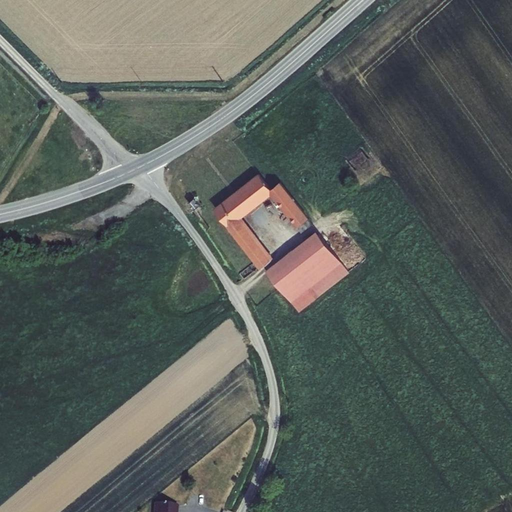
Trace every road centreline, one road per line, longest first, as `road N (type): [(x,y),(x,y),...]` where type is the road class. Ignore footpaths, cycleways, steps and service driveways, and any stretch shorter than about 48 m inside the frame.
road 1 (unclassified): [(143,165),(236,295),(269,370),(271,434),(244,511)]
road 2 (secondary): [(143,165),(240,104),(361,0)]
road 3 (unclassified): [(0,39),(131,170)]
road 4 (secondary): [(0,214),(131,170)]
